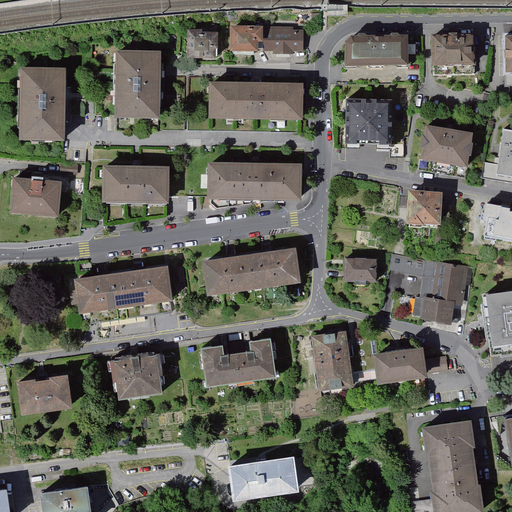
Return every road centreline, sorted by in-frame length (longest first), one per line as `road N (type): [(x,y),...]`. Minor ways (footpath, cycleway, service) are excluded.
road 1 (residential): [(318,303),(306,318),(0,362)]
road 2 (residential): [(321,215),(100,248),(0,254)]
road 3 (residential): [(322,161),(325,56),(349,25),(511,18)]
road 4 (residential): [(322,161),(511,197)]
road 5 (residential): [(318,303),(447,338),(476,375)]
